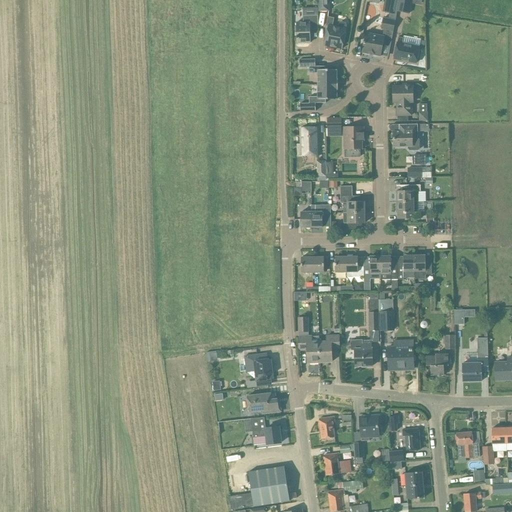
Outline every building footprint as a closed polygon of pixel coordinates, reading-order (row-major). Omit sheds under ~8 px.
[(13,14),(12,0),(0,0),(0,13),(13,13),(13,14)] [(26,0),(12,0),(13,14),(21,14),(21,13),(27,13),(26,0)] [(40,0),(26,0),(27,13),(41,13),(40,0)] [(54,0),(40,0),(41,13),(55,12),(54,0)] [(61,0),(61,4),(71,5),(70,18),(76,19),(77,20),(78,18),(85,19),(86,11),(86,5),(86,0),(61,0)] [(329,11),(328,0),(318,0),(319,11),(329,11)] [(386,0),(384,11),(384,12),(386,13),(390,13),(396,15),(397,11),(398,0),(386,0)] [(398,0),(397,11),(396,15),(397,15),(397,11),(406,13),(407,13),(409,0),(398,0)] [(318,29),(318,16),(303,16),(303,22),(296,22),(297,43),(311,43),(310,30),(318,29)] [(334,18),(328,17),(326,26),(328,26),(324,45),(342,49),(347,25),(346,22),(341,22),(339,24),(338,28),(333,27),(334,18)] [(364,43),(362,53),(381,56),(383,45),(390,46),(392,37),(395,21),(383,18),(381,29),(384,29),(382,36),(366,33),(364,43)] [(242,34),(231,38),(238,59),(240,58),(240,60),(248,57),(247,56),(250,55),(245,42),(252,40),(248,27),(241,29),(242,34)] [(218,37),(211,39),(215,51),(222,49),(226,62),(238,59),(231,38),(220,41),(218,37)] [(403,38),(398,37),(394,59),(416,63),(419,47),(402,44),(403,38)] [(76,52),(55,53),(55,66),(76,65),(76,52)] [(4,53),(3,74),(18,75),(20,55),(14,54),(14,53),(4,53)] [(318,85),(338,85),(338,79),(336,79),(336,70),(325,70),(325,66),(315,66),(315,59),(299,59),(299,67),(309,67),(309,73),(318,73),(318,85)] [(76,65),(55,66),(56,78),(77,78),(76,65)] [(77,78),(56,78),(56,91),(77,90),(77,78)] [(413,102),(413,84),(403,84),(403,87),(393,87),(393,103),(397,103),(397,116),(412,115),(411,102),(413,102)] [(338,85),(318,85),(318,97),(309,97),(309,103),(300,103),(300,111),(316,111),(316,103),(326,103),(326,100),(337,100),(336,90),(338,90),(338,85)] [(77,90),(56,91),(57,104),(77,103),(77,90)] [(229,111),(240,110),(240,109),(240,107),(255,105),(255,102),(255,101),(262,101),(263,101),(262,90),(250,91),(243,91),(243,92),(237,93),(237,98),(228,99),(229,111)] [(77,103),(57,104),(57,117),(78,116),(77,103)] [(193,113),(182,116),(188,134),(198,131),(193,113)] [(427,113),(419,113),(419,121),(427,121),(427,113)] [(182,116),(173,119),(178,137),(188,134),(182,116)] [(341,129),(341,118),(327,119),(327,129),(341,129)] [(173,119),(163,122),(168,140),(178,137),(173,119)] [(163,122),(152,125),(157,143),(168,140),(163,122)] [(418,139),(418,124),(415,124),(405,125),(405,132),(394,132),(394,147),(408,147),(408,149),(409,150),(418,150),(420,148),(420,140),(418,139)] [(353,127),(344,127),(345,157),(360,157),(360,149),(362,149),(362,136),(363,136),(363,127),(353,127)] [(319,155),(318,128),(300,128),(300,144),(297,144),(297,156),(319,155)] [(0,147),(0,166),(10,166),(11,147),(0,147)] [(11,147),(10,166),(22,166),(22,147),(11,147)] [(426,155),(413,155),(413,165),(426,165),(426,155)] [(326,176),(325,161),(317,161),(317,176),(326,176)] [(333,162),(326,162),(326,175),(327,175),(327,179),(338,179),(338,174),(334,174),(333,162)] [(422,168),(408,168),(408,177),(422,177),(422,168)] [(311,187),(311,191),(311,182),(302,182),(302,187),(311,187)] [(418,202),(419,202),(419,191),(420,191),(420,185),(408,185),(408,191),(396,192),(397,202),(418,202)] [(344,213),(365,212),(364,202),(352,202),(352,186),(340,186),(341,203),(343,203),(344,213)] [(418,202),(397,202),(397,213),(398,213),(398,219),(421,218),(421,212),(418,212),(418,202)] [(312,228),(311,205),(311,212),(301,212),(301,228),(312,228)] [(311,205),(312,228),(323,227),(323,222),(331,222),(331,212),(331,205),(311,205)] [(365,223),(365,212),(344,213),(344,223),(341,223),(341,230),(353,229),(353,223),(365,223)] [(381,257),(381,280),(392,279),(392,283),(398,283),(398,280),(398,266),(397,266),(391,266),(391,256),(388,256),(388,255),(388,254),(383,254),(382,255),(382,256),(381,257)] [(415,256),(416,277),(416,279),(426,278),(426,275),(432,274),(432,263),(426,263),(425,256),(421,256),(421,254),(415,254),(415,256)] [(364,281),(364,267),(358,267),(358,257),(353,257),(353,255),(347,255),(347,257),(346,257),(347,272),(347,277),(364,277),(364,281)] [(404,266),(398,266),(398,280),(404,280),(404,278),(416,277),(415,256),(403,256),(404,266)] [(313,273),(313,257),(301,258),(301,273),(313,273)] [(313,257),(313,273),(324,273),(324,257),(313,257)] [(347,272),(346,257),(335,257),(335,272),(347,272)] [(370,267),(364,267),(364,281),(370,281),(370,279),(373,278),(381,279),(381,280),(381,257),(370,257),(370,267)] [(119,262),(117,270),(118,270),(118,273),(139,278),(142,265),(121,260),(120,262),(119,262)] [(222,263),(202,265),(203,277),(223,274),(222,263)] [(158,264),(158,274),(166,274),(166,264),(158,264)] [(118,273),(114,285),(135,291),(139,278),(118,273)] [(158,274),(157,284),(165,284),(166,274),(158,274)] [(223,274),(203,277),(204,277),(205,287),(224,284),(223,274)] [(224,284),(205,287),(207,297),(226,294),(224,284)] [(307,300),(307,292),(294,292),(294,301),(307,300)] [(380,313),(381,331),(395,330),(394,311),(393,311),(393,300),(385,300),(384,293),(380,293),(380,300),(379,300),(380,312),(380,313)] [(226,294),(207,297),(208,307),(227,304),(226,294)] [(378,300),(369,300),(369,312),(370,331),(379,331),(379,330),(378,313),(378,300)] [(227,304),(208,307),(209,317),(228,314),(227,304)] [(106,310),(106,322),(128,320),(128,307),(106,308),(106,310)] [(156,309),(155,319),(163,319),(164,309),(156,309)] [(464,310),(454,310),(455,324),(464,324),(464,310)] [(228,314),(209,317),(211,328),(230,326),(228,314)] [(309,332),(308,317),(298,318),(299,332),(309,332)] [(128,320),(106,322),(107,322),(108,335),(121,334),(122,340),(135,339),(134,332),(129,332),(128,320)] [(319,342),(320,362),(332,362),(331,351),(339,351),(339,335),(327,336),(327,342),(319,342)] [(455,349),(454,335),(445,336),(446,350),(455,349)] [(308,363),(320,362),(319,342),(312,342),(311,337),(299,337),(299,350),(307,350),(308,363)] [(478,363),(462,363),(462,372),(463,381),(482,381),(482,367),(488,366),(488,338),(478,338),(478,363)] [(362,340),(351,340),(351,351),(355,351),(355,357),(356,367),(372,366),(372,356),(372,349),(371,349),(371,341),(363,342),(362,340)] [(395,347),(388,347),(389,370),(400,370),(400,368),(404,367),(404,370),(413,369),(412,340),(395,341),(395,347)] [(216,351),(207,353),(208,362),(215,361),(217,357),(216,351)] [(448,367),(448,353),(435,354),(435,356),(426,356),(426,366),(431,366),(431,376),(444,375),(444,367),(448,367)] [(267,354),(244,357),(247,373),(250,372),(256,376),(257,387),(272,385),(271,380),(273,379),(271,359),(268,360),(267,354)] [(511,358),(508,358),(508,362),(495,363),(496,381),(511,380),(511,358)] [(222,393),(214,395),(215,402),(223,401),(222,393)] [(276,400),(275,393),(247,396),(249,412),(262,411),(263,414),(281,412),(280,403),(278,402),(277,399),(276,400)] [(372,418),(360,419),(361,441),(369,440),(369,438),(379,437),(378,422),(380,422),(379,416),(371,416),(372,418)] [(398,416),(389,417),(390,432),(397,431),(396,423),(398,423),(398,416)] [(251,419),(252,430),(254,446),(267,444),(268,445),(281,443),(279,427),(266,429),(264,417),(251,419)] [(335,422),(334,417),(319,419),(322,439),(335,437),(333,423),(335,422)] [(506,428),(492,429),(492,439),(492,447),(493,452),(507,451),(507,449),(507,444),(506,428)] [(420,450),(418,429),(403,431),(404,436),(406,436),(407,451),(410,450),(420,450)] [(466,457),(466,458),(476,457),(480,457),(480,453),(479,443),(478,432),(472,433),(472,432),(456,434),(457,445),(458,445),(459,458),(466,457)] [(361,443),(354,444),(355,458),(356,458),(356,464),(362,463),(362,458),(363,458),(362,443),(361,443)] [(351,452),(350,445),(340,447),(341,454),(351,452)] [(483,448),(482,448),(484,464),(494,464),(493,452),(492,447),(483,448)] [(403,450),(389,451),(390,462),(404,461),(403,450)] [(334,454),(324,456),(326,476),(336,475),(340,474),(346,473),(351,472),(349,461),(344,462),(338,463),(338,459),(340,459),(339,454),(334,454)] [(290,501),(284,467),(249,472),(252,493),(229,497),(231,510),(254,506),(290,501)] [(405,473),(406,486),(422,485),(421,473),(422,473),(422,472),(405,473)] [(484,473),(474,474),(474,482),(485,481),(484,473)] [(362,480),(338,483),(338,489),(345,488),(345,490),(363,488),(362,480)] [(511,483),(493,485),(493,495),(511,493),(511,483)] [(422,485),(406,486),(407,499),(424,498),(424,497),(423,497),(422,485)] [(338,491),(328,492),(330,511),(332,511),(341,511),(344,511),(343,503),(349,503),(348,495),(344,496),(344,490),(338,491)] [(486,498),(485,492),(464,494),(465,511),(472,511),(477,511),(476,499),(482,499),(482,498),(486,498)] [(395,511),(408,511),(407,503),(395,504),(395,511)]
